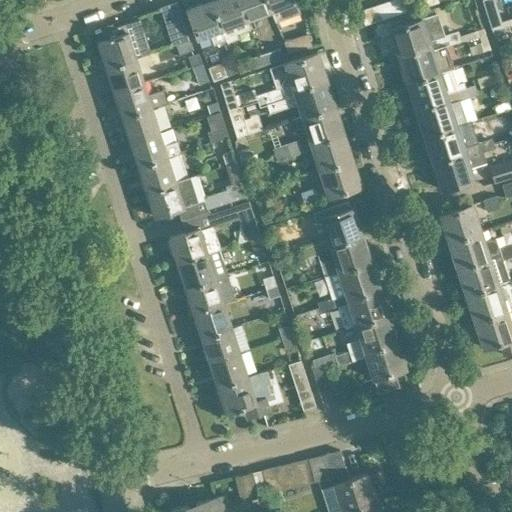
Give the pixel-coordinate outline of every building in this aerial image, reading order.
[(207,0),(186,8),(197,39),(209,34),(213,44),(225,40),(221,30),(223,29),(211,0),(207,0)] [(239,0),(211,0),(223,29),(228,43),(238,39),(233,25),(247,20),(239,0)] [(266,0),(239,0),(247,20),(271,11),(266,0)] [(266,0),(271,11),(275,22),(300,12),(296,3),(295,0),(266,0)] [(408,10),(403,0),(393,0),(389,1),(378,6),(384,18),(408,10)] [(393,42),(398,56),(431,45),(429,40),(443,36),(447,46),(460,41),(458,36),(457,31),(443,35),(436,13),(389,28),(389,29),(390,29),(395,42),(393,42)] [(498,14),(488,18),(492,31),(493,30),(511,24),(509,19),(501,21),(498,14)] [(167,20),(175,44),(188,40),(180,16),(167,20)] [(114,28),(116,36),(97,42),(105,67),(135,57),(136,57),(150,53),(139,20),(114,28)] [(483,28),(458,36),(460,41),(477,36),(479,42),(474,44),(474,45),(468,47),(471,55),(489,49),(483,28)] [(308,33),(283,41),(287,53),(311,45),(308,33)] [(431,45),(398,56),(402,69),(403,69),(407,82),(452,68),(446,46),(447,46),(443,36),(429,40),(431,45)] [(511,43),(498,48),(501,58),(511,54),(511,43)] [(279,48),(259,54),(263,65),(283,59),(279,48)] [(187,56),(191,67),(202,63),(198,52),(187,56)] [(276,87),(268,90),(272,102),(273,102),(284,99),(283,93),(325,79),(317,52),(269,67),(276,87)] [(235,65),(238,73),(263,65),(259,54),(249,58),(250,60),(235,65)] [(135,57),(105,67),(113,91),(143,82),(136,57),(135,57)] [(213,81),(225,76),(220,62),(207,67),(213,81)] [(202,63),(191,67),(197,84),(208,80),(202,63)] [(452,68),(407,82),(412,95),(411,95),(415,110),(449,99),(447,94),(460,90),(464,99),(477,95),(474,85),(465,88),(463,81),(456,83),(452,68)] [(334,106),(325,79),(283,93),(284,99),(273,102),(272,102),(267,104),(269,113),(298,103),(302,115),(289,119),(290,120),(334,106)] [(230,80),(220,84),(228,109),(238,106),(230,80)] [(143,82),(113,91),(121,116),(151,107),(152,107),(166,102),(162,90),(148,95),(143,82)] [(210,100),(206,89),(196,93),(197,99),(204,102),(210,100)] [(272,102),(268,90),(255,95),(259,107),(267,104),(272,102)] [(449,99),(415,110),(419,122),(420,122),(425,136),(471,121),(471,120),(466,121),(460,101),(464,99),(460,90),(447,94),(449,99)] [(206,105),(209,115),(220,112),(216,101),(206,105)] [(238,106),(228,109),(236,136),(248,132),(240,106),(238,106)] [(334,106),(290,120),(293,132),(306,128),(311,143),(343,132),(334,106)] [(151,107),(121,116),(129,141),(159,131),(151,107)] [(471,121),(425,136),(429,149),(428,149),(432,163),(466,152),(464,147),(477,143),(471,121)] [(211,130),(208,131),(211,142),(228,137),(228,135),(224,126),(211,130)] [(176,141),(164,145),(159,131),(129,141),(137,165),(179,152),(176,141)] [(343,132),(311,143),(320,169),(351,159),(343,132)] [(491,138),(477,143),(481,152),(484,151),(495,147),(493,143),(492,138),(491,138)] [(298,140),(285,144),(289,155),(301,151),(298,140)] [(249,142),(236,146),(241,164),(254,160),(249,142)] [(466,152),(432,163),(437,175),(438,175),(442,188),(441,188),(441,189),(460,183),(474,178),(470,165),(487,160),(484,151),(481,152),(477,143),(464,147),(466,152)] [(289,155),(285,144),(272,149),(276,160),(289,155)] [(235,161),(232,151),(221,154),(225,164),(228,163),(235,161)] [(179,152),(137,165),(145,190),(175,180),(168,157),(180,152),(179,152)] [(511,158),(489,165),(494,182),(511,177),(511,158)] [(351,159),(320,169),(328,196),(360,186),(351,159)] [(244,165),(251,185),(263,181),(256,161),(244,165)] [(175,180),(145,190),(153,216),(203,200),(206,209),(246,196),(241,180),(225,185),(226,189),(202,197),(197,199),(190,177),(176,181),(175,180)] [(511,194),(511,180),(501,184),(504,197),(511,194)] [(313,187),(299,191),(303,204),(317,199),(313,187)] [(499,207),(495,195),(482,199),(486,211),(499,207)] [(252,214),(248,201),(207,215),(211,227),(252,214)] [(328,240),(314,244),(318,254),(331,250),(330,245),(362,234),(358,221),(357,221),(353,208),(354,208),(353,207),(350,208),(348,202),(348,201),(329,207),(313,212),(315,220),(321,218),(328,240)] [(440,214),(449,241),(480,231),(471,204),(440,214)] [(169,237),(177,263),(219,249),(216,237),(203,241),(199,227),(169,237)] [(480,231),(449,241),(458,268),(500,254),(499,248),(495,237),(483,240),(480,231)] [(318,254),(314,244),(301,249),(304,259),(317,254),(324,277),(370,262),(366,248),(367,248),(362,234),(330,245),(331,250),(318,254)] [(263,245),(260,236),(249,239),(252,249),(263,245)] [(500,254),(458,268),(466,294),(509,280),(506,270),(503,261),(511,258),(511,246),(511,244),(499,248),(500,254)] [(219,249),(177,263),(185,287),(226,274),(227,273),(219,249)] [(370,262),(324,277),(331,298),(332,298),(335,307),(338,307),(349,303),(347,298),(380,288),(376,274),(374,275),(370,262)] [(226,274),(185,287),(193,312),(220,303),(223,302),(234,299),(226,274)] [(261,278),(265,288),(276,285),(272,274),(261,278)] [(507,310),(511,308),(511,289),(509,280),(466,294),(475,321),(507,311),(507,310)] [(276,285),(265,288),(268,298),(279,295),(276,285)] [(349,303),(338,307),(344,328),(356,324),(356,325),(388,315),(383,301),(384,301),(380,288),(347,298),(349,303)] [(308,310),(293,315),(295,319),(321,311),(321,312),(335,307),(332,298),(331,298),(318,302),(319,306),(308,310)] [(223,302),(220,303),(193,312),(201,337),(231,327),(223,302)] [(286,318),(284,310),(275,313),(277,321),(286,318)] [(511,326),(507,311),(475,321),(484,348),(499,343),(503,355),(511,351),(511,326)] [(360,338),(347,342),(349,351),(352,360),(366,356),(365,351),(397,341),(393,327),(392,327),(388,315),(356,325),(360,338)] [(278,328),(281,338),(292,335),(288,324),(278,328)] [(231,327),(201,337),(209,362),(239,352),(231,327)] [(292,335),(281,338),(284,348),(295,345),(292,335)] [(365,351),(366,356),(367,360),(373,379),(377,377),(381,389),(378,391),(378,392),(401,384),(400,383),(397,384),(393,372),(406,368),(406,367),(405,367),(400,354),(402,354),(397,341),(365,351)] [(352,360),(349,351),(335,355),(337,360),(338,365),(352,360)] [(239,352),(209,362),(217,386),(247,376),(239,352)] [(337,360),(335,355),(334,352),(321,357),(323,364),(323,365),(337,360)] [(289,363),(291,374),(303,410),(315,406),(309,386),(300,359),(289,363)] [(323,364),(311,368),(318,391),(330,387),(323,365),(323,364)] [(262,371),(247,376),(217,386),(225,412),(238,407),(239,410),(243,408),(246,417),(270,410),(267,401),(275,398),(266,370),(262,371)] [(339,449),(308,457),(314,482),(328,478),(331,486),(335,485),(343,511),(379,501),(374,487),(371,488),(366,473),(349,478),(339,449)] [(308,457),(293,461),(299,485),(314,482),(308,457)] [(293,461),(278,465),(284,489),(299,485),(293,461)] [(278,465),(262,469),(268,493),(284,489),(278,465)] [(269,495),(268,493),(262,469),(234,476),(240,502),(269,495)] [(280,493),(269,496),(272,507),(283,504),(280,493)] [(219,511),(225,510),(221,495),(169,510),(169,511),(219,511)] [(382,511),(379,501),(343,511),(382,511)]
